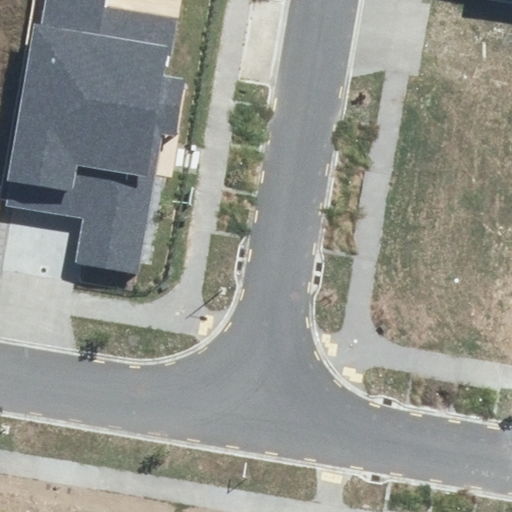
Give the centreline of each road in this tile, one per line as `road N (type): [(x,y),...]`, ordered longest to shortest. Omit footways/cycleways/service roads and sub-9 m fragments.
road 1 (residential): [(330,0),(261,414)]
road 2 (residential): [(261,414),(0,369)]
road 3 (residential): [(511,458),(261,414)]
